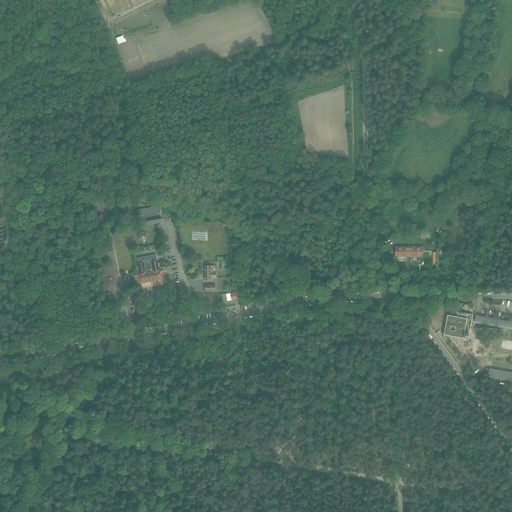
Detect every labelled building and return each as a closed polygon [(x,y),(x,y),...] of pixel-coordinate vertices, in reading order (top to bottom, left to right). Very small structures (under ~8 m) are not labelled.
[(129,212),(126,200),(122,201),(125,216),(131,214),(130,211),(129,212)] [(159,206),(149,208),(150,214),(150,215),(160,213),(159,206)] [(150,214),(149,208),(137,210),(138,216),(150,214)] [(105,226),(102,215),(97,217),(100,228),(105,226)] [(139,222),(140,226),(162,222),(161,218),(139,222)] [(138,231),(140,238),(147,235),(144,228),(138,231)] [(207,230),(194,229),(194,237),(206,238),(207,230)] [(423,247),(408,247),(396,246),(395,256),(404,256),(404,257),(415,257),(415,256),(423,256),(423,247)] [(161,285),(161,284),(165,283),(163,273),(159,274),(157,260),(156,255),(136,258),(137,264),(139,274),(134,275),(135,283),(141,282),(141,283),(152,281),(153,287),(161,285)] [(205,274),(205,280),(213,280),(213,277),(216,277),(216,272),(213,272),(213,266),(204,266),(204,274),(205,274)] [(232,300),(239,299),(239,298),(238,292),(231,293),(232,300)] [(452,315),(448,314),(444,334),(464,338),(465,333),(469,334),(473,314),(453,311),(452,315)] [(475,322),(511,329),(511,322),(476,316),(476,315),(475,322)] [(488,374),(488,377),(511,381),(511,372),(489,368),(488,374)]
